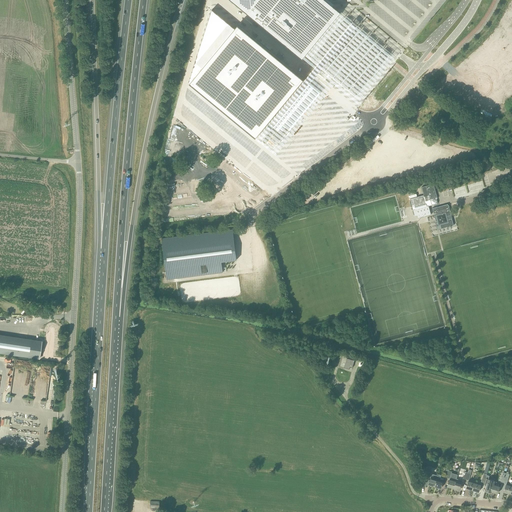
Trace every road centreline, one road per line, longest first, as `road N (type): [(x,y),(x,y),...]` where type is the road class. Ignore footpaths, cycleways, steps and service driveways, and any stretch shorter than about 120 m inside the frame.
road 1 (unclassified): [(60,511),(77,162)]
road 2 (motorway): [(115,316),(146,140),(182,0)]
road 3 (motorway): [(115,316),(143,0)]
road 4 (motorway): [(104,249),(88,511)]
road 5 (motorway): [(128,0),(104,249)]
road 6 (motorway): [(92,0),(104,249)]
road 7 (motorway): [(103,511),(115,316)]
road 8 (unclassified): [(373,122),(255,212),(254,237)]
road 9 (unclassified): [(77,162),(64,0)]
road 10 (unclassified): [(373,122),(477,0)]
road 11 (unclassified): [(464,0),(373,122)]
road 12 (residential): [(432,498),(414,492),(405,469),(348,400)]
